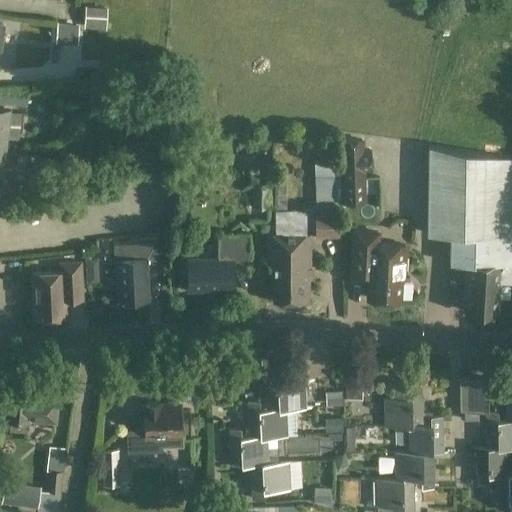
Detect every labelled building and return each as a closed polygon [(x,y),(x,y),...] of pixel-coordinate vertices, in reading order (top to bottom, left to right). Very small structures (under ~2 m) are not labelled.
[(111,30),(111,9),(89,9),(89,30),(111,30)] [(61,34),(61,46),(82,46),(82,34),(61,34)] [(511,100),(501,97),(495,116),(510,120),(507,131),(511,132),(511,100)] [(0,165),(5,166),(8,136),(18,138),(20,116),(11,115),(11,110),(0,108),(0,165)] [(342,184),(343,204),(365,204),(364,172),(372,172),(371,156),(364,156),(364,140),(341,140),(342,184)] [(252,145),(252,171),(267,172),(267,145),(252,145)] [(511,224),(511,157),(431,146),(428,234),(451,236),(450,261),(468,263),(466,293),(472,294),(471,310),(496,312),(498,284),(510,285),(511,224)] [(271,183),(254,183),(254,208),(271,208),(271,183)] [(302,235),(302,215),(272,215),(273,235),(267,235),(267,262),(273,262),(273,302),(309,302),(309,276),(311,276),(311,235),(302,235)] [(316,216),(316,226),(340,226),(339,215),(316,216)] [(340,238),(340,226),(316,226),(317,238),(340,238)] [(378,233),(354,231),(352,270),(370,271),(368,299),(384,300),(386,305),(395,306),(397,301),(399,301),(401,273),(404,273),(406,246),(378,244),(378,233)] [(250,261),(249,235),(219,235),(219,260),(188,261),(188,291),(234,290),(233,261),(250,261)] [(114,244),(114,259),(115,271),(118,271),(119,300),(148,299),(146,263),(162,262),(161,243),(114,244)] [(83,298),(81,262),(60,263),(60,272),(32,273),(34,318),(51,317),(52,319),(61,319),(62,317),(67,316),(66,299),(83,298)] [(427,386),(427,365),(413,365),(414,386),(427,386)] [(268,409),(295,408),(305,407),(303,366),(277,367),(278,373),(266,373),(268,409)] [(363,399),(363,370),(347,371),(347,399),(363,399)] [(485,379),(459,379),(460,412),(486,412),(485,379)] [(385,426),(405,425),(422,425),(422,389),(410,389),(409,382),(388,382),(388,398),(384,398),(385,426)] [(32,389),(7,386),(4,420),(10,421),(9,431),(26,432),(27,422),(29,422),(29,420),(56,422),(58,395),(31,393),(32,389)] [(344,406),(343,393),(327,394),(327,406),(344,406)] [(295,408),(268,409),(260,410),(260,400),(248,401),(249,437),(250,437),(267,437),(297,435),(295,408)] [(162,406),(162,403),(143,404),(144,431),(127,431),(128,452),(162,451),(162,442),(168,442),(168,444),(181,444),(180,434),(182,434),(181,405),(162,406)] [(511,420),(506,420),(498,420),(498,411),(486,412),(486,447),(511,447),(511,420)] [(482,424),(482,414),(469,414),(469,424),(482,424)] [(422,426),(422,425),(405,425),(405,431),(396,431),(396,444),(406,444),(406,451),(406,452),(433,452),(433,453),(442,453),(442,416),(430,416),(430,426),(422,426)] [(250,437),(249,437),(242,437),(241,428),(229,429),(231,465),(250,464),(251,463),(268,463),(267,437),(250,437)] [(352,428),(344,428),(345,442),(353,441),(352,428)] [(293,439),(294,450),(328,447),(327,436),(293,439)] [(489,474),(497,474),(511,473),(511,447),(486,447),(476,447),(477,483),(489,483),(489,474)] [(118,486),(117,450),(101,450),(102,486),(118,486)] [(406,452),(406,451),(396,451),(396,478),(397,479),(413,479),(413,480),(421,480),(421,488),(433,488),(433,453),(433,452),(406,452)] [(288,462),(268,463),(251,463),(250,464),(252,499),(264,499),(264,490),(289,489),(288,462)] [(55,490),(68,490),(67,472),(54,473),(55,490)] [(511,473),(497,474),(498,510),(509,510),(509,502),(511,501),(511,473)] [(376,506),(376,511),(413,511),(413,480),(413,479),(397,479),(396,478),(376,478),(376,506)] [(39,488),(4,482),(0,504),(35,510),(39,488)] [(318,502),(337,503),(337,492),(319,491),(318,502)]
